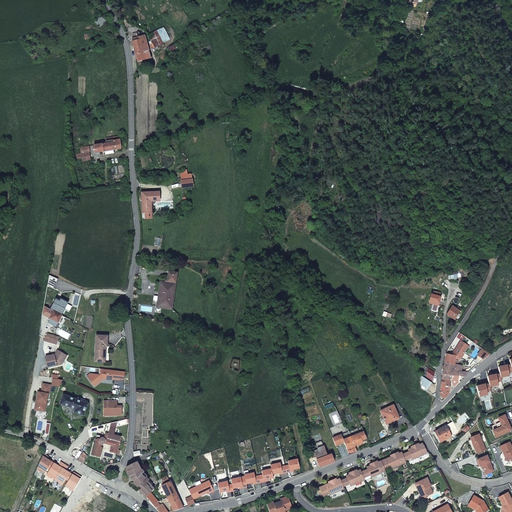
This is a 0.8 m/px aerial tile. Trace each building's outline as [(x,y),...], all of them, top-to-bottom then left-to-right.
[(94,22),(100,27),(103,24),(106,21),(100,16),(94,22)] [(163,27),(147,35),(150,41),(148,42),(150,44),(149,45),(152,49),(170,39),(163,27)] [(132,41),(137,61),(151,58),(152,58),(151,56),(150,56),(145,35),(132,38),(133,41),(132,41)] [(182,44),(181,41),(168,48),(170,51),(178,47),(177,47),(182,44)] [(139,68),(152,65),(151,63),(152,62),(151,58),(137,61),(139,68)] [(106,143),(92,146),(93,153),(121,149),(120,140),(113,141),(112,140),(106,141),(106,143)] [(76,158),(90,156),(89,146),(80,147),(81,153),(76,154),(76,158)] [(193,180),(182,180),(183,188),(194,188),(193,180)] [(160,201),(159,192),(142,193),(143,219),(152,218),(151,202),(160,201)] [(171,308),(176,274),(169,273),(168,281),(170,282),(170,283),(161,282),(157,306),(171,308)] [(440,296),(440,293),(433,291),(432,295),(431,295),(429,303),(439,305),(440,297),(440,296)] [(48,311),(54,299),(50,297),(44,309),(48,311)] [(58,322),(68,303),(60,299),(50,318),(58,322)] [(459,311),(452,306),(447,315),(454,319),(459,311)] [(107,347),(107,336),(96,336),(95,357),(105,357),(106,347),(107,347)] [(446,354),(444,363),(454,364),(458,364),(458,358),(456,357),(457,355),(461,358),(468,347),(460,342),(451,355),(446,354)] [(48,367),(62,364),(61,361),(64,360),(67,356),(58,351),(54,356),(54,355),(45,357),(48,367)] [(422,362),(428,366),(432,360),(426,356),(422,362)] [(460,372),(461,366),(456,365),(454,364),(444,363),(443,369),(453,371),(460,372)] [(511,371),(511,370),(511,365),(507,366),(507,365),(498,367),(500,374),(501,378),(509,376),(508,373),(511,371)] [(119,380),(120,371),(100,368),(99,375),(90,373),(87,377),(94,386),(101,381),(101,380),(102,379),(103,379),(111,380),(111,379),(119,380)] [(434,372),(428,368),(426,376),(432,381),(434,372)] [(443,369),(442,378),(452,380),(453,371),(443,369)] [(464,377),(468,374),(460,372),(453,371),(452,380),(458,381),(459,376),(464,377)] [(501,378),(500,374),(496,375),(496,374),(487,376),(489,384),(490,387),(498,385),(498,382),(501,381),(501,378)] [(430,381),(421,375),(421,385),(425,388),(430,381)] [(455,386),(459,381),(458,381),(452,380),(442,378),(441,385),(450,387),(450,384),(455,386)] [(490,387),(489,384),(485,385),(485,384),(476,386),(479,396),(488,395),(487,392),(491,391),(490,387)] [(445,398),(448,395),(450,387),(441,385),(440,393),(440,397),(443,398),(444,397),(445,398)] [(78,400),(64,395),(60,404),(75,409),(74,412),(83,415),(87,404),(78,400)] [(104,401),(104,416),(110,415),(112,412),(117,412),(117,414),(122,414),(122,406),(116,406),(116,405),(117,405),(117,401),(104,401)] [(386,423),(393,420),(394,421),(399,418),(393,405),(380,411),(386,423)] [(493,430),(496,437),(508,432),(506,429),(507,427),(510,426),(505,415),(498,418),(502,426),(493,430)] [(491,426),(493,430),(502,426),(498,418),(494,420),(496,424),(491,426)] [(453,421),(446,425),(434,431),(440,442),(459,432),(453,421)] [(117,427),(111,426),(109,434),(108,436),(105,435),(104,438),(103,438),(100,438),(99,440),(98,439),(96,441),(95,443),(94,443),(91,455),(101,457),(103,448),(101,447),(102,444),(104,444),(112,446),(114,446),(112,453),(117,454),(121,438),(122,437),(121,437),(115,435),(117,427)] [(348,453),(351,452),(357,450),(355,446),(362,443),(363,443),(362,440),(366,438),(363,431),(359,433),(357,428),(349,431),(341,435),(337,436),(332,438),(335,446),(336,445),(344,442),(347,449),(348,452),(348,453)] [(485,450),(478,434),(471,438),(471,440),(467,441),(471,450),(475,449),(477,454),(485,450)] [(320,467),(333,461),(331,454),(327,456),(322,443),(321,441),(315,443),(316,445),(318,449),(314,451),(320,467)] [(504,454),(505,454),(507,457),(506,460),(511,460),(511,448),(509,442),(500,446),(504,454)] [(412,459),(428,453),(423,443),(419,445),(411,448),(408,449),(409,452),(411,457),(412,459)] [(392,468),(406,462),(405,460),(403,454),(402,452),(398,454),(391,457),(382,460),(383,463),(385,466),(390,464),(391,466),(392,468)] [(403,454),(405,460),(411,457),(409,452),(403,454)] [(48,457),(43,454),(41,458),(37,466),(41,469),(40,470),(45,473),(52,462),(47,459),(48,457)] [(487,455),(477,460),(480,466),(482,465),(486,474),(494,471),(487,455)] [(289,465),(285,466),(286,473),(291,472),(290,470),(293,470),(300,468),(298,459),(288,461),(289,465)] [(139,490),(146,497),(151,492),(154,489),(150,485),(147,481),(148,481),(145,478),(146,477),(142,473),(143,472),(142,470),(141,470),(137,461),(135,462),(128,466),(130,470),(129,472),(130,476),(132,475),(135,481),(134,482),(136,485),(139,485),(141,488),(139,490)] [(371,477),(385,471),(384,469),(382,463),(381,461),(378,462),(370,466),(367,467),(368,469),(370,475),(371,477)] [(51,477),(55,479),(64,465),(60,462),(58,466),(54,463),(48,473),(52,475),(51,477)] [(271,465),(271,469),(273,474),(279,473),(282,472),(282,474),(286,473),(285,466),(281,467),(280,463),(271,465)] [(64,465),(55,479),(59,482),(60,480),(65,483),(70,473),(66,470),(68,467),(64,465)] [(263,475),(259,476),(260,483),(264,482),(264,480),(273,478),(273,474),(271,469),(262,471),(263,475)] [(361,472),(364,478),(370,475),(368,469),(361,472)] [(350,486),(365,480),(364,478),(361,472),(360,470),(357,471),(349,474),(346,476),(347,478),(349,484),(350,486)] [(244,475),(245,476),(246,484),(253,483),(256,482),(256,484),(260,483),(259,476),(255,477),(254,473),(244,475)] [(74,489),(81,477),(76,474),(75,476),(72,475),(65,486),(70,488),(71,487),(74,489)] [(231,480),(232,484),(233,489),(240,487),(243,487),(243,488),(247,487),(246,484),(245,476),(231,480)] [(341,481),(343,486),(349,484),(347,478),(341,481)] [(429,486),(426,478),(414,484),(420,494),(419,496),(425,498),(425,497),(433,493),(429,486)] [(330,495),(344,489),(343,486),(341,481),(340,479),(336,480),(329,483),(319,487),(323,496),(329,494),(330,495)] [(209,481),(189,490),(192,497),(193,499),(201,496),(201,494),(203,494),(203,495),(208,492),(209,494),(214,491),(209,481)] [(218,484),(220,493),(226,491),(229,491),(230,492),(234,491),(233,489),(232,484),(228,485),(227,481),(218,484)] [(167,498),(176,494),(170,482),(162,486),(167,498)] [(151,492),(146,497),(147,498),(153,505),(158,502),(159,501),(151,492)] [(511,500),(507,492),(498,497),(502,506),(504,509),(503,511),(511,511),(511,500)] [(172,511),(183,508),(176,494),(167,498),(172,507),(170,508),(172,511)] [(474,496),(468,505),(476,510),(477,511),(484,511),(488,510),(483,501),(474,496)] [(192,497),(186,500),(188,506),(195,503),(193,499),(192,497)] [(280,501),(274,504),(276,511),(285,511),(292,508),(288,497),(283,499),(283,500),(280,501)] [(269,511),(276,511),(274,504),(273,502),(267,504),(269,511)]
